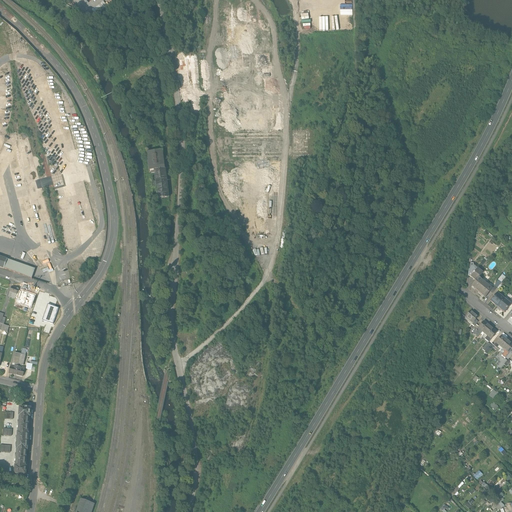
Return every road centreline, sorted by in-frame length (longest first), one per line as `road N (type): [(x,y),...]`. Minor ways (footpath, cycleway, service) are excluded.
road 1 (primary): [(511,83),(464,178),(261,511)]
road 2 (secondary): [(71,310),(110,250),(113,204),(100,148),(69,81),(0,7)]
road 3 (track): [(301,445),(312,451),(413,314)]
road 4 (secondary): [(29,511),(40,390)]
